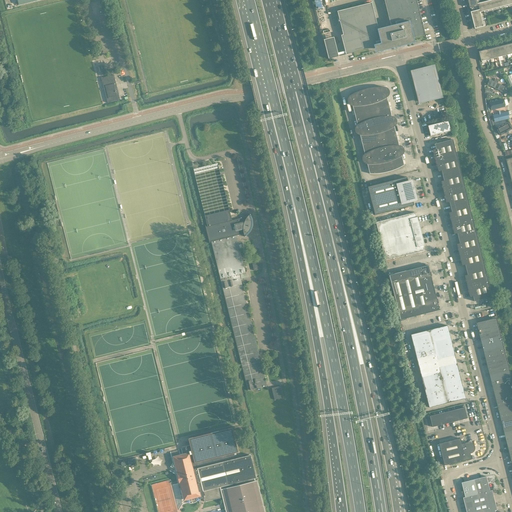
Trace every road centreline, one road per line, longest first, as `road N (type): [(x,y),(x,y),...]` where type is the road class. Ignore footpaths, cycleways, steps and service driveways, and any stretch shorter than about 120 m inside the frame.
road 1 (motorway): [(396,511),(377,405),(290,77)]
road 2 (motorway): [(380,511),(290,77)]
road 3 (motorway): [(272,102),(331,349),(359,511)]
road 4 (unclassified): [(500,460),(398,57)]
road 5 (motorway): [(272,102),(343,511)]
road 6 (unclassified): [(44,145),(398,57)]
road 7 (secondary): [(59,511),(3,293)]
road 8 (unclassified): [(511,212),(467,40)]
